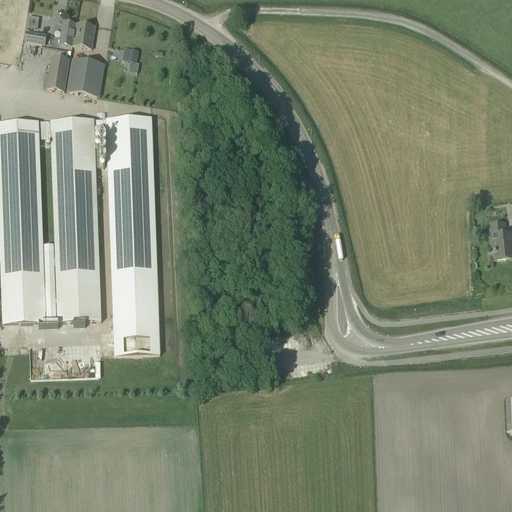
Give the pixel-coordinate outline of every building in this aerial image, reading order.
[(71,49),(75,26),(62,24),(59,47),(71,49)] [(91,52),(94,29),(75,26),(71,49),(91,52)] [(26,31),(24,44),(44,47),(46,34),(26,31)] [(50,59),(45,90),(63,93),(69,62),(50,59)] [(72,62),(67,94),(95,98),(100,67),(72,62)] [(106,123),(114,359),(159,358),(151,122),(106,123)] [(101,325),(94,124),(50,125),(57,326),(101,325)] [(46,326),(39,126),(0,126),(0,270),(2,328),(46,326)] [(504,226),(488,228),(490,246),(493,246),(495,263),(511,261),(511,252),(510,235),(505,236),(504,226)]
